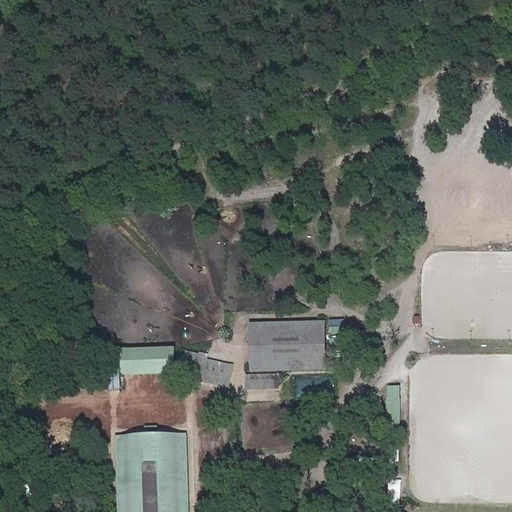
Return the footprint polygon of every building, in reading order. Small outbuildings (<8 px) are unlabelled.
[(244,240),(230,243),(232,253),(247,249),(244,240)] [(238,316),(237,355),(294,356),(295,317),(238,316)] [(171,348),(125,349),(125,377),(172,376),(171,348)] [(195,353),(175,352),(174,375),(220,376),(220,357),(195,356),(195,353)] [(264,359),(232,358),(232,366),(264,367),(264,359)] [(111,365),(111,390),(122,389),(121,365),(111,365)] [(183,402),(184,395),(161,393),(160,400),(183,402)] [(187,511),(185,435),(121,437),(122,511),(187,511)] [(505,443),(495,450),(502,460),(511,453),(505,443)] [(388,462),(389,451),(381,451),(380,461),(388,462)] [(370,477),(367,487),(376,490),(379,479),(370,477)] [(401,504),(403,483),(391,482),(389,503),(401,504)]
